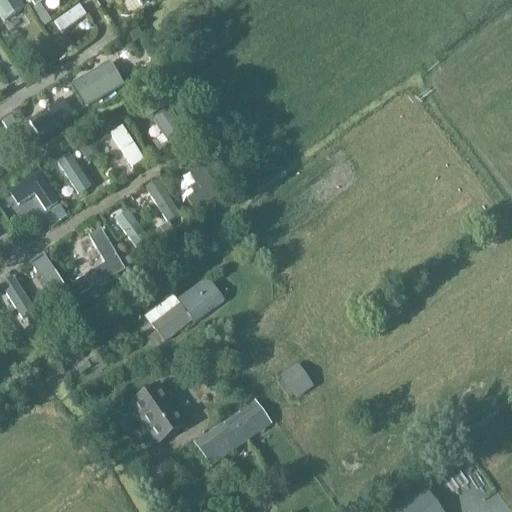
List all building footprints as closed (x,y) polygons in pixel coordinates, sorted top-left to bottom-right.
[(17,0),(0,0),(0,17),(4,23),(24,9),(17,0)] [(28,0),(35,8),(47,0),(28,0)] [(133,0),(141,11),(155,1),(154,0),(133,0)] [(79,7),(55,24),(62,35),(86,17),(79,7)] [(44,13),(36,18),(43,28),(50,23),(44,13)] [(139,31),(129,36),(133,45),(143,40),(139,31)] [(73,42),(65,47),(70,54),(77,49),(73,42)] [(109,65),(74,85),(87,107),(121,87),(109,65)] [(61,101),(29,124),(37,136),(70,114),(61,101)] [(150,106),(137,114),(142,122),(155,114),(150,106)] [(22,109),(14,115),(19,123),(23,120),(24,114),(22,109)] [(170,112),(153,123),(162,137),(168,147),(186,136),(170,112)] [(11,117),(1,123),(6,130),(15,123),(11,117)] [(122,127),(111,134),(133,167),(145,160),(122,127)] [(18,131),(0,143),(0,161),(26,144),(18,131)] [(101,136),(90,143),(94,148),(104,141),(101,136)] [(158,154),(168,147),(162,137),(152,143),(158,154)] [(86,146),(78,151),(85,162),(94,157),(86,146)] [(69,155),(56,164),(78,198),(91,190),(69,155)] [(200,192),(186,201),(194,213),(220,195),(200,166),(188,175),(200,192)] [(45,168),(40,171),(45,177),(49,174),(45,168)] [(38,175),(8,195),(17,208),(34,197),(45,214),(58,205),(38,175)] [(158,183),(145,192),(167,225),(180,217),(158,183)] [(182,196),(177,188),(168,193),(174,201),(182,196)] [(60,208),(53,212),(59,222),(66,218),(60,208)] [(128,215),(116,223),(139,255),(151,246),(128,215)] [(158,231),(148,239),(155,247),(165,240),(158,231)] [(104,266),(83,279),(91,291),(112,278),(113,280),(124,273),(99,232),(88,238),(104,266)] [(43,256),(30,265),(54,302),(68,293),(43,256)] [(131,256),(123,261),(127,268),(135,263),(131,256)] [(83,280),(73,286),(80,298),(90,292),(83,280)] [(144,318),(151,328),(164,345),(192,324),(193,326),(224,303),(207,280),(176,303),(172,297),(144,318)] [(15,283),(3,291),(21,319),(32,311),(15,283)] [(50,301),(36,310),(41,319),(55,310),(50,301)] [(11,330),(5,334),(9,341),(16,337),(11,330)] [(74,369),(79,376),(90,369),(85,362),(74,369)] [(279,377),(282,381),(294,397),(297,401),(313,389),(297,367),(295,365),(279,377)] [(288,401),(294,397),(282,381),(276,385),(287,400),(288,401)] [(159,387),(130,407),(136,415),(130,419),(135,425),(140,421),(158,446),(187,426),(159,387)] [(264,416),(255,403),(195,445),(211,468),(270,425),(264,416)] [(438,511),(420,486),(384,511),(438,511)]
